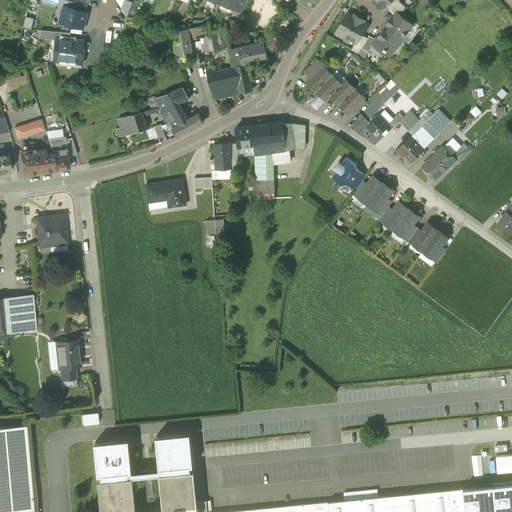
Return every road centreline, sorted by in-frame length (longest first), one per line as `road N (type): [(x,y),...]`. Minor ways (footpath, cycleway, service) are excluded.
road 1 (residential): [(267,100),(340,130),(511,255)]
road 2 (residential): [(0,190),(121,168),(267,100)]
